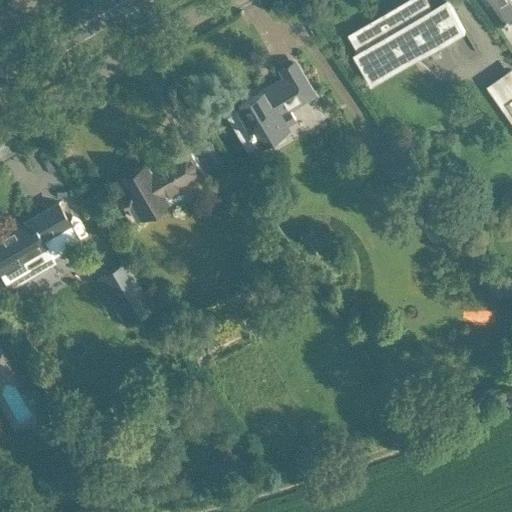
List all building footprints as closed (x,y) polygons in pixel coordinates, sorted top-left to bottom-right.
[(450,37),(450,36),(464,27),(448,0),(443,0),(432,6),(428,0),(404,0),(348,33),(359,50),(355,52),(373,82),(450,37)] [(511,0),(481,0),(498,23),(499,24),(511,15),(511,0)] [(311,93),(294,62),(281,69),(288,80),(263,95),(261,91),(238,105),(240,109),(228,116),(246,147),(258,140),(259,141),(285,125),(284,123),(296,116),(290,105),(311,93)] [(201,174),(184,145),(162,158),(165,163),(150,172),(145,163),(113,181),(114,183),(115,182),(124,196),(122,197),(123,199),(125,198),(137,218),(167,200),(165,196),(201,174)] [(376,155),(392,177),(401,170),(386,148),(376,155)] [(71,225),(58,202),(10,230),(8,227),(0,231),(0,267),(11,285),(27,276),(18,261),(46,244),(44,241),(71,225)] [(99,273),(123,324),(152,311),(129,259),(99,273)] [(0,378),(11,373),(0,353),(0,378)] [(66,423),(53,430),(60,442),(73,435),(66,423)]
